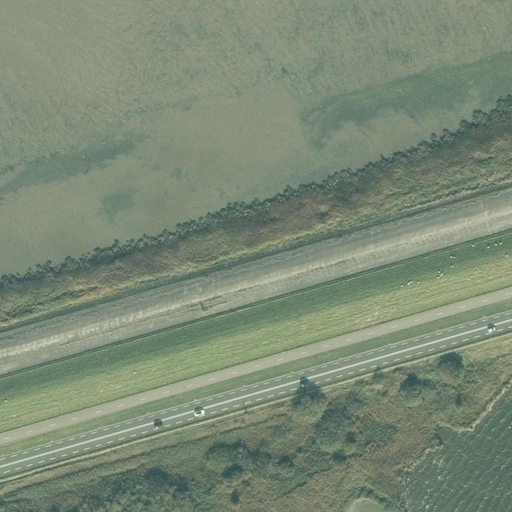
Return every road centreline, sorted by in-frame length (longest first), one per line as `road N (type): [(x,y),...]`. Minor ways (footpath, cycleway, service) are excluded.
road 1 (unclassified): [(0,440),(511,292)]
road 2 (primary): [(0,467),(511,320)]
